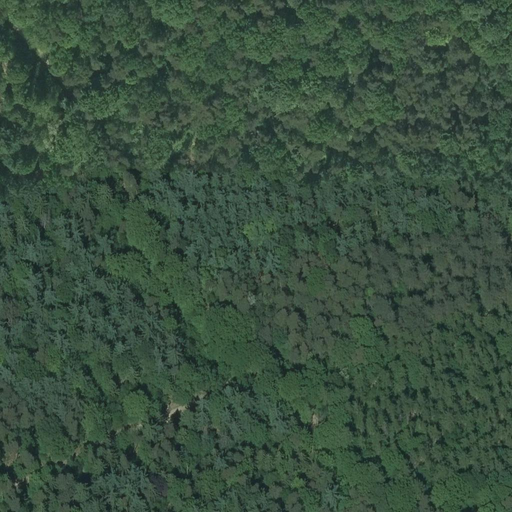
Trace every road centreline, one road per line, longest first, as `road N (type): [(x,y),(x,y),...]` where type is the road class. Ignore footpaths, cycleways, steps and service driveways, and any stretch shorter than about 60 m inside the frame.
road 1 (track): [(284,385),(174,280),(131,209),(106,140)]
road 2 (track): [(269,371),(0,491)]
road 3 (track): [(0,8),(106,140)]
road 4 (track): [(284,385),(386,511)]
road 5 (track): [(106,140),(150,0)]
